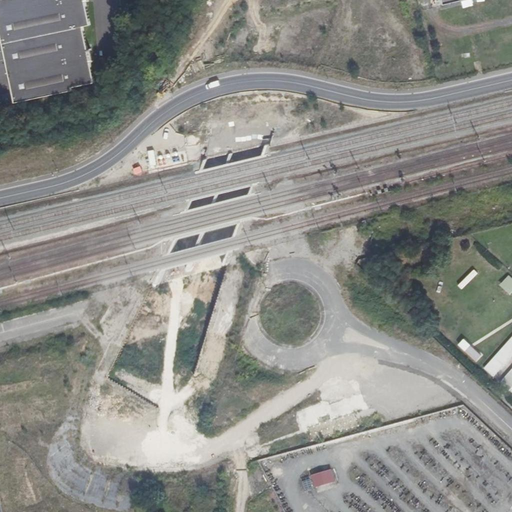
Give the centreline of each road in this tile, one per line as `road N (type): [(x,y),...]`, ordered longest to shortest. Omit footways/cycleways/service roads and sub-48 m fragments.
road 1 (trunk): [(260,0),(174,275),(86,444),(24,511)]
road 2 (trunk): [(76,511),(116,465),(193,315),(298,0)]
road 3 (unclassified): [(0,198),(78,180),(164,112),(225,85),(292,82),(403,102),(511,80)]
